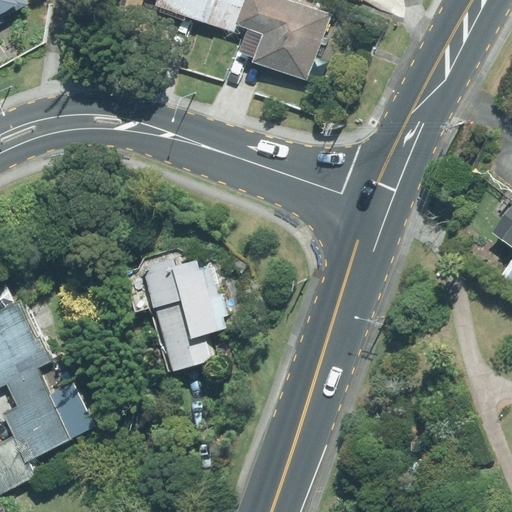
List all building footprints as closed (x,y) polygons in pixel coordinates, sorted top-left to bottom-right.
[(29,0),(0,0),(0,23),(4,21),(3,20),(31,3),(29,0)] [(247,25),(256,0),(164,0),(163,3),(244,33),(247,25)] [(302,0),(256,0),(247,25),(255,27),(246,51),(260,56),(259,60),(312,79),(337,12),(302,0)] [(511,214),(500,231),(511,240),(511,214)] [(186,260),(183,252),(152,261),(182,365),(217,355),(210,331),(232,325),(229,315),(232,314),(226,292),(223,293),(211,252),(186,260)] [(42,329),(24,292),(0,304),(0,378),(11,373),(22,396),(7,404),(18,428),(0,436),(0,488),(42,468),(34,452),(78,429),(43,358),(59,350),(47,326),(42,329)]
